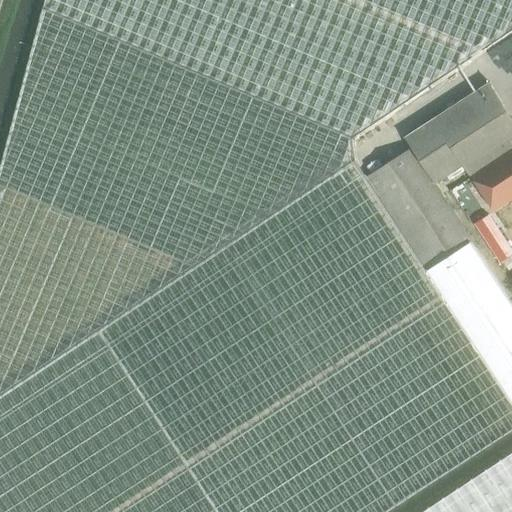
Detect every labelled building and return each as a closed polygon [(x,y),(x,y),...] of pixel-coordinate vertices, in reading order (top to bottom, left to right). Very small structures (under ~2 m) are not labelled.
[(511,0),(55,0),(0,193),(0,511),(387,511),(511,431),(511,306),(470,243),(469,244),(427,271),(366,177),(354,159),(352,141),(352,137),(511,27),(511,0)] [(463,168),(470,179),(507,155),(511,162),(511,119),(488,83),(404,137),(411,148),(434,186),(463,168)] [(366,177),(427,271),(469,244),(470,243),(471,242),(434,186),(411,148),(366,177)] [(511,201),(511,162),(507,155),(470,179),(479,193),(489,208),(493,214),(511,201)] [(511,252),(511,251),(489,216),(475,225),(499,261),(511,252)] [(511,238),(511,237),(511,217),(503,223),(511,238)] [(511,511),(511,446),(411,511),(511,511)]
